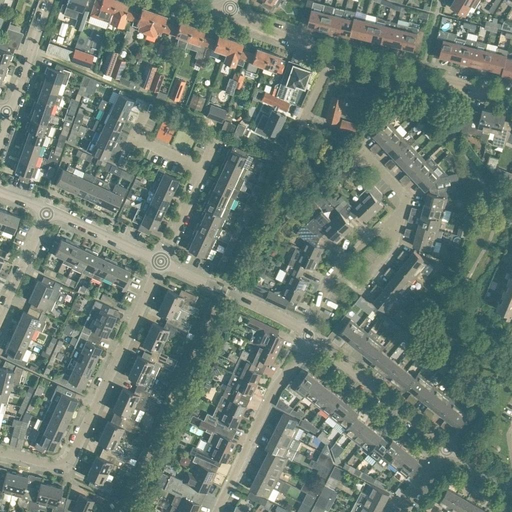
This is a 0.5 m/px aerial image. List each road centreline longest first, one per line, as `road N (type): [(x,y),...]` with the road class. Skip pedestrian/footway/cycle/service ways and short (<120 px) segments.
road 1 (residential): [(0,448),(51,464),(71,455),(159,261)]
road 2 (residential): [(216,511),(273,386),(310,331)]
road 3 (residential): [(511,98),(331,55)]
road 4 (residential): [(310,331),(446,447)]
road 5 (residential): [(310,331),(159,261)]
road 6 (unknown): [(31,44),(151,92)]
road 7 (residential): [(159,261),(43,211)]
